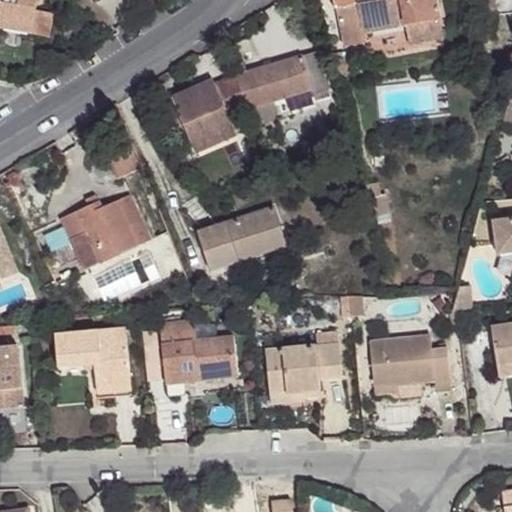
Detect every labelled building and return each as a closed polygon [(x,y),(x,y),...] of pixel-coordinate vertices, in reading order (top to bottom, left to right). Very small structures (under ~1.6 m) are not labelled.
[(0,0),(0,22),(33,29),(32,34),(49,37),(54,14),(36,11),(38,0),(0,0)] [(333,0),(335,8),(337,8),(344,47),(367,42),(365,33),(405,25),(440,18),(442,18),(438,0),(333,0)] [(495,13),(495,0),(477,0),(480,14),(495,13)] [(444,35),(440,18),(405,25),(409,42),(444,35)] [(33,29),(0,22),(0,29),(32,35),(32,34),(33,29)] [(318,51),(237,75),(247,108),(312,90),(314,96),(329,92),(318,51)] [(346,52),(331,56),(336,77),(351,73),(346,52)] [(215,84),(173,102),(196,154),(237,136),(229,116),(247,108),(237,75),(215,84)] [(171,97),(173,102),(215,84),(213,79),(171,97)] [(331,97),(329,92),(314,96),(315,101),(331,97)] [(373,218),(390,214),(385,195),(368,199),(373,218)] [(150,241),(130,197),(103,209),(100,203),(89,208),(61,220),(85,271),(150,241)] [(89,208),(100,203),(97,197),(86,202),(89,208)] [(285,239),(274,207),(198,232),(211,271),(239,261),(236,251),(254,245),(255,249),(285,239)] [(511,218),(493,221),(498,255),(511,252),(511,218)] [(287,246),(285,239),(255,249),(254,245),(236,251),(239,261),(287,246)] [(89,270),(99,301),(158,281),(148,250),(89,270)] [(453,310),(473,309),(471,286),(460,287),(453,310)] [(342,318),(352,317),(350,297),(341,297),(342,318)] [(350,297),(352,317),(364,316),(363,298),(350,297)] [(160,325),(166,385),(238,377),(234,337),(197,341),(194,321),(160,325)] [(511,324),(491,327),(499,377),(511,375),(511,324)] [(0,335),(14,334),(14,325),(0,326),(0,335)] [(131,378),(126,335),(111,336),(111,330),(55,335),(58,367),(94,364),(96,382),(131,378)] [(343,377),(338,332),(316,334),(317,345),(265,351),(270,396),(305,392),(306,398),(322,396),(320,380),(343,377)] [(431,336),(369,342),(374,388),(422,383),(436,382),(437,393),(452,391),(450,369),(448,356),(448,348),(432,350),(431,336)] [(0,410),(24,408),(18,345),(11,346),(11,341),(0,341),(0,410)] [(448,356),(450,369),(461,368),(460,354),(448,356)] [(97,394),(132,391),(131,378),(96,382),(97,394)] [(422,383),(374,388),(375,395),(397,393),(397,398),(423,396),(422,383)] [(305,392),(270,396),(271,405),(306,401),(305,392)] [(511,511),(511,491),(503,493),(505,511),(511,511)] [(202,492),(199,507),(219,511),(222,496),(202,492)] [(293,511),(292,501),(272,504),(272,511),(293,511)]
